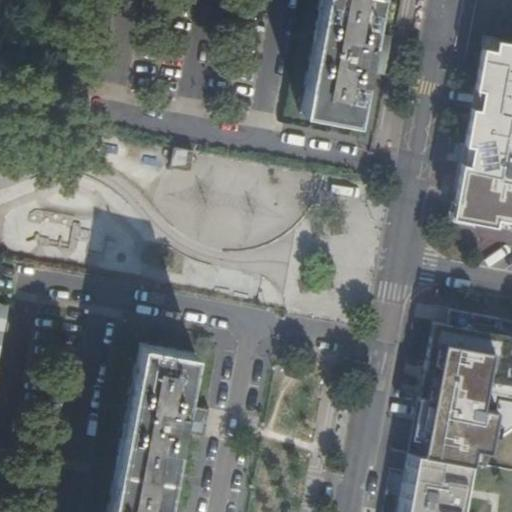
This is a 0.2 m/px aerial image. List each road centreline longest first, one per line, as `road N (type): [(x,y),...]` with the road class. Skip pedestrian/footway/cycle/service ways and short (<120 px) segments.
road 1 (residential): [(446,0),(397,264)]
road 2 (residential): [(397,264),(351,511)]
